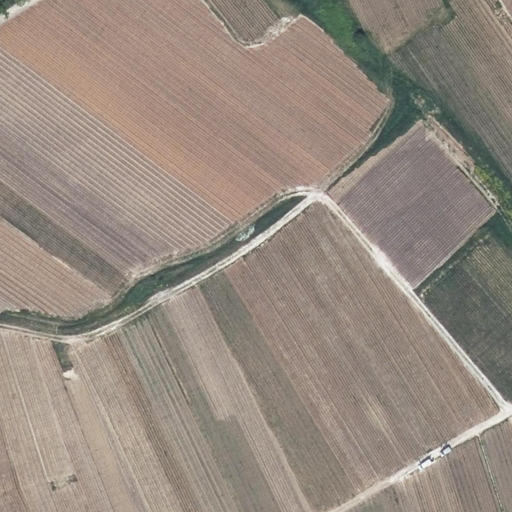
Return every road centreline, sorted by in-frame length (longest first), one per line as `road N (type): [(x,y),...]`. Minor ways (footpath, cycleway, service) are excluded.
road 1 (track): [(11,314),(77,323),(105,312),(142,272),(206,250),(284,195),(317,194),(375,135),(396,101),(305,9),(262,38),(243,39),(207,0)]
road 2 (track): [(510,412),(317,194),(122,322),(75,338),(0,326)]
road 3 (track): [(333,511),(510,412)]
road 4 (track): [(420,119),(511,220)]
